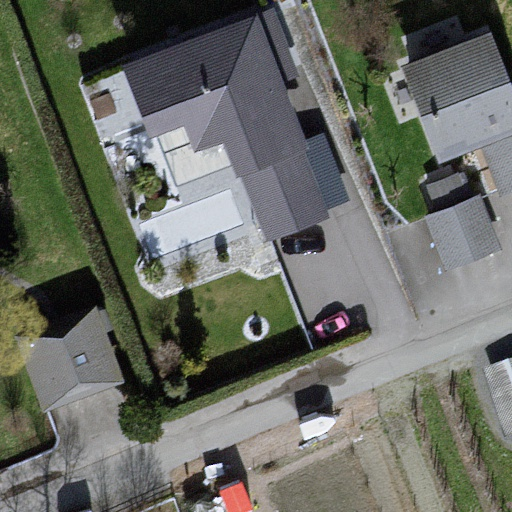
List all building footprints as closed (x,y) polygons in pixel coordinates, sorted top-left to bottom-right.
[(224,138),(264,241),(331,215),(279,82),(297,75),(270,6),(256,11),(255,8),(119,61),(148,135),(182,122),(193,150),(224,138)] [(511,103),(486,36),(397,70),(433,164),(511,127),(511,103)] [(480,180),(425,204),(448,259),(503,235),(480,180)] [(95,313),(16,338),(40,414),(121,389),(95,313)] [(511,355),(490,362),(509,427),(511,426),(511,355)]
